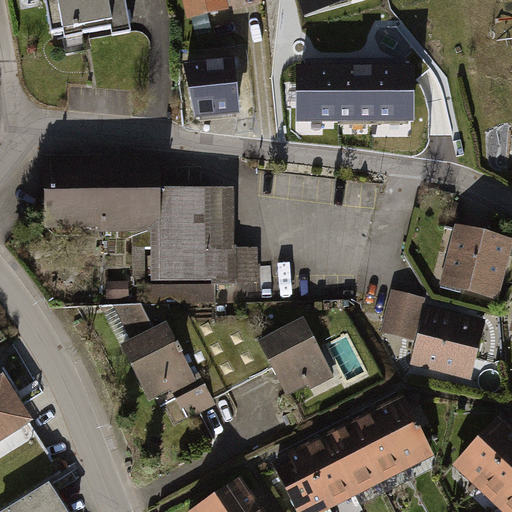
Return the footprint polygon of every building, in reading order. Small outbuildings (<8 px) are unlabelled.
[(46,0),(52,30),(63,28),(65,37),(83,34),(82,30),(111,25),(112,33),(129,30),(123,0),(46,0)] [(186,0),(191,16),(227,6),(225,0),(186,0)] [(365,0),(301,0),(306,17),(365,0)] [(236,58),(186,63),(197,116),(241,113),(236,58)] [(325,67),(297,68),(298,123),(415,121),(414,66),(392,66),(356,67),(325,67)] [(157,155),(45,157),(45,225),(99,224),(99,233),(131,233),(131,247),(150,247),(150,281),(212,280),(212,284),(217,284),(260,284),(259,246),(235,247),(234,188),(158,189),(158,178),(157,155)] [(511,240),(451,225),(435,287),(495,301),(511,240)] [(128,282),(108,283),(108,299),(129,299),(128,282)] [(212,284),(151,285),(151,304),(217,302),(217,284),(212,284)] [(503,315),(445,298),(429,356),(487,373),(503,315)] [(132,340),(154,327),(142,304),(113,306),(132,340)] [(132,340),(122,346),(149,400),(163,393),(179,424),(218,404),(216,399),(274,370),(286,394),(305,384),(308,390),(336,375),(307,317),(261,340),(248,315),(191,319),(166,321),(154,327),(132,340)] [(353,324),(329,334),(349,382),(374,372),(353,324)] [(0,440),(31,422),(1,375),(0,376),(0,440)] [(404,394),(271,462),(298,511),(322,511),(436,454),(404,394)] [(511,511),(511,432),(496,419),(450,467),(498,511),(511,511)] [(263,511),(240,477),(185,511),(263,511)] [(65,511),(47,483),(0,511),(65,511)]
